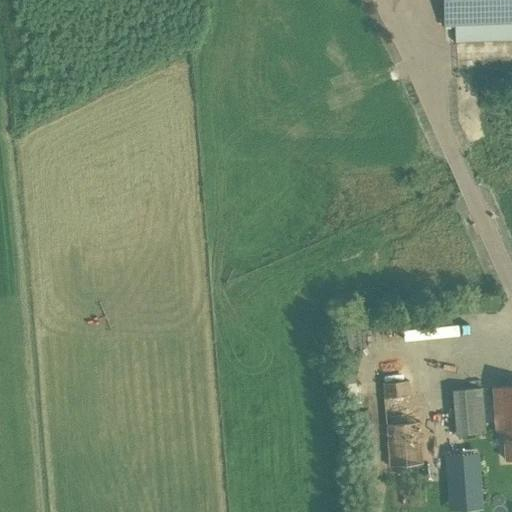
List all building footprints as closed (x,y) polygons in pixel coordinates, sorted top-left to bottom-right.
[(511,39),(511,0),(443,0),(444,26),(454,25),(455,41),(511,39)] [(511,155),(483,158),(485,181),(511,178),(511,155)] [(414,181),(457,288),(474,281),(431,174),(414,181)] [(472,313),(480,360),(503,356),(495,309),(472,313)] [(417,451),(403,367),(370,373),(385,456),(417,451)] [(448,422),(477,422),(476,376),(447,377),(448,422)] [(511,384),(491,387),(495,430),(501,429),(504,459),(511,458),(511,384)] [(365,412),(353,414),(355,430),(367,428),(365,412)] [(477,452),(444,455),(447,495),(480,492),(477,452)]
